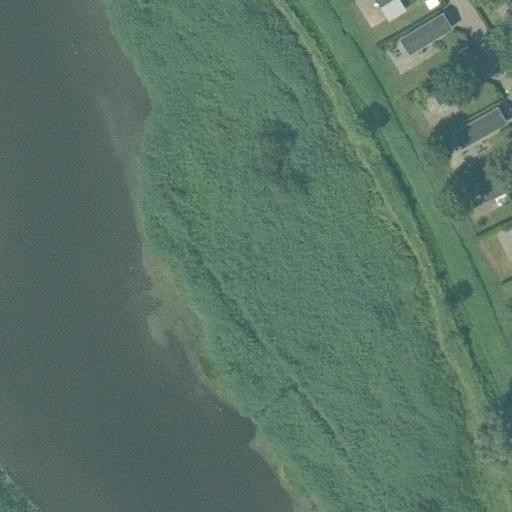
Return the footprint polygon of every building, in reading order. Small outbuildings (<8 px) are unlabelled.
[(441,9),(398,35),(408,50),(451,24),(441,9)] [(467,46),(457,52),(462,60),(472,54),(467,46)] [(471,60),(429,85),(438,100),(481,75),(471,60)] [(498,103),(453,129),(461,145),(507,118),(498,103)] [(511,160),(477,178),(485,194),(511,180),(511,160)]
